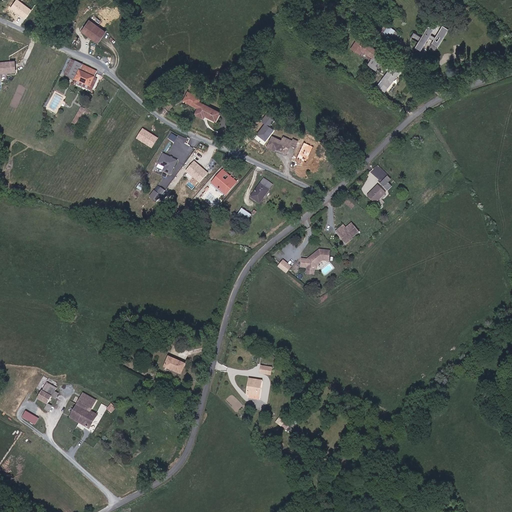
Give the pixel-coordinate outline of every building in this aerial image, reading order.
[(381,33),(392,38),(396,29),(386,24),(381,33)] [(88,27),(81,39),(98,48),(104,37),(88,27)] [(415,32),(411,37),(419,41),(422,36),(415,32)] [(426,50),(437,56),(445,41),(435,35),(426,50)] [(363,62),(366,57),(377,64),(380,59),(361,45),(354,55),(363,62)] [(0,80),(2,81),(1,74),(17,73),(17,61),(0,62),(0,80)] [(389,69),(387,72),(376,65),(372,71),(386,81),(393,71),(389,69)] [(64,84),(68,85),(90,95),(97,81),(70,69),(64,84)] [(372,71),(371,73),(385,83),(386,81),(372,71)] [(408,83),(398,76),(391,85),(394,87),(401,92),(408,83)] [(101,83),(97,81),(90,95),(68,85),(66,89),(93,101),(101,83)] [(385,97),(392,102),(401,92),(394,87),(385,97)] [(300,92),(294,101),(309,110),(315,102),(300,92)] [(222,124),(227,114),(204,104),(206,100),(192,94),(188,104),(203,111),(201,118),(209,122),(210,118),(222,124)] [(265,127),(273,133),(279,125),(272,119),(265,127)] [(74,133),(79,123),(75,121),(70,130),(74,133)] [(152,149),(160,139),(144,127),(136,137),(152,149)] [(291,155),(295,147),(299,149),(302,151),(305,146),(301,143),(299,145),(289,140),(288,142),(279,138),(272,150),(282,155),(284,152),(291,155)] [(291,155),(294,157),(299,149),(295,147),(291,155)] [(171,174),(178,160),(163,152),(156,167),(171,174)] [(185,172),(201,182),(209,171),(193,160),(185,172)] [(232,199),(245,186),(238,180),(235,184),(231,180),(234,177),(231,173),(218,186),(232,199)] [(241,177),(238,180),(245,186),(247,183),(241,177)] [(218,186),(215,190),(230,202),(232,199),(218,186)] [(275,195),(277,192),(268,186),(265,189),(275,195)] [(161,187),(157,192),(154,189),(149,196),(157,201),(165,190),(161,187)] [(390,188),(385,192),(391,199),(396,194),(390,188)] [(274,197),(264,191),(255,204),(266,211),(274,197)] [(370,204),(377,212),(389,202),(382,194),(370,204)] [(186,220),(192,213),(188,210),(183,218),(186,220)] [(196,216),(192,213),(186,220),(190,224),(196,216)] [(253,229),(257,223),(248,218),(244,224),(253,229)] [(348,234),(345,231),(343,232),(355,241),(361,237),(354,229),(348,234)] [(343,232),(338,236),(341,240),(342,240),(348,247),(355,241),(343,232)] [(348,247),(342,240),(341,240),(339,241),(345,249),(348,247)] [(283,259),(278,267),(288,273),(293,265),(283,259)] [(333,272),(333,262),(323,262),(318,266),(318,268),(316,270),(314,270),(312,272),(306,271),(305,279),(321,280),(321,276),(326,272),(333,272)] [(170,358),(165,369),(182,377),(187,366),(170,358)] [(253,381),(250,397),(266,400),(266,394),(263,394),(263,389),(267,389),(268,383),(253,381)] [(52,392),(45,388),(39,396),(32,392),(28,398),(42,407),(46,400),(50,403),(53,398),(50,395),(52,392)] [(77,401),(64,421),(83,432),(92,419),(85,415),(89,408),(77,401)] [(108,407),(112,412),(117,408),(112,403),(108,407)] [(36,424),(39,417),(25,410),(22,417),(36,424)] [(88,428),(93,432),(98,426),(94,424),(98,418),(96,417),(88,428)] [(281,418),(278,421),(286,429),(290,426),(281,418)]
